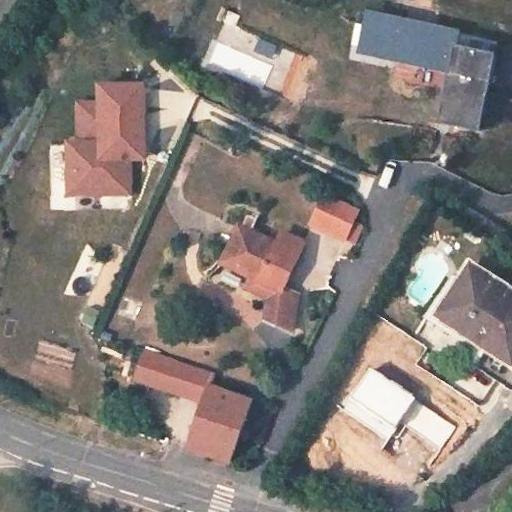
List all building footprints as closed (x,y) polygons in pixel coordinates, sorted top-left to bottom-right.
[(235,20),(240,9),(229,5),(224,16),(235,20)] [(368,44),(376,11),(366,9),(357,48),(448,69),(449,62),(368,44)] [(368,44),(449,62),(448,69),(457,71),(447,117),(479,124),(498,39),(376,11),(368,44)] [(293,79),(302,58),(297,56),(288,76),(293,79)] [(143,78),(99,78),(99,95),(78,96),(77,134),(67,134),(67,185),(128,186),(128,151),(134,151),(134,136),(143,136),(143,78)] [(289,88),(291,83),(286,80),(283,86),(289,88)] [(134,136),(134,151),(143,151),(143,136),(134,136)] [(349,243),(363,207),(323,192),(309,227),(349,243)] [(232,257),(249,225),(238,218),(220,251),(232,257)] [(273,238),(249,225),(232,257),(259,271),(254,282),(266,289),(276,294),(275,317),(291,327),(295,288),(280,281),(305,238),(281,225),(273,238)] [(464,280),(451,271),(424,314),(479,354),(487,344),(509,360),(511,355),(511,295),(472,267),(464,280)] [(265,312),(275,317),(276,294),(266,289),(265,312)] [(136,380),(205,409),(188,453),(231,467),(238,447),(246,449),(253,433),(245,430),(255,407),(213,391),(217,381),(147,353),(136,380)]
